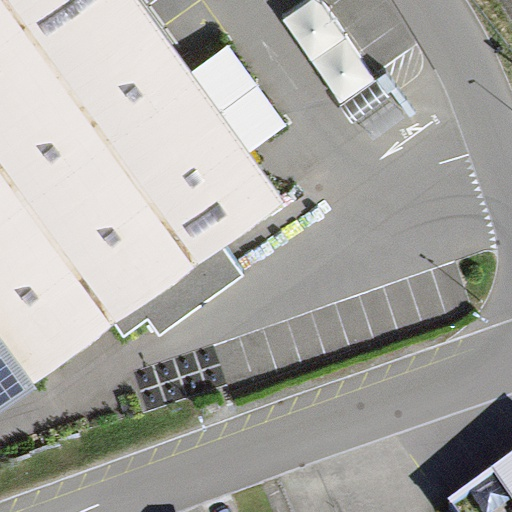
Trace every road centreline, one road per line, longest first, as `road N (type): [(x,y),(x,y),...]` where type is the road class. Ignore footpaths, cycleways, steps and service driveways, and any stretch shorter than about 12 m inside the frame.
road 1 (unknown): [(506,197),(439,198),(0,420)]
road 2 (residential): [(80,511),(511,356)]
road 3 (residential): [(511,215),(458,25),(439,0)]
